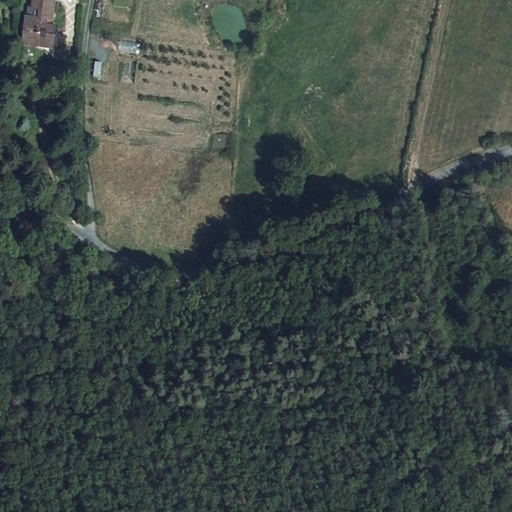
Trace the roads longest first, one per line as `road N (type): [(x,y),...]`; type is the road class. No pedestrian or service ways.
road 1 (unclassified): [(511,152),(420,183),(304,246),(215,273),(169,271),(95,240),(0,180)]
road 2 (track): [(93,0),(78,125),(95,240)]
